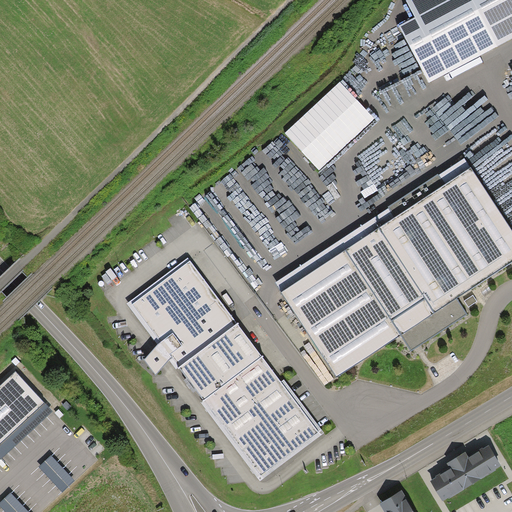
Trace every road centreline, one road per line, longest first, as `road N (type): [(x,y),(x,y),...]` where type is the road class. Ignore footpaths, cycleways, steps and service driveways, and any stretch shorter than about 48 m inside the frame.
road 1 (secondary): [(187,487),(79,348),(0,266)]
road 2 (unclassified): [(511,286),(491,302),(468,364),(450,381),(372,424),(345,426),(334,411)]
road 3 (secondary): [(511,395),(312,509)]
